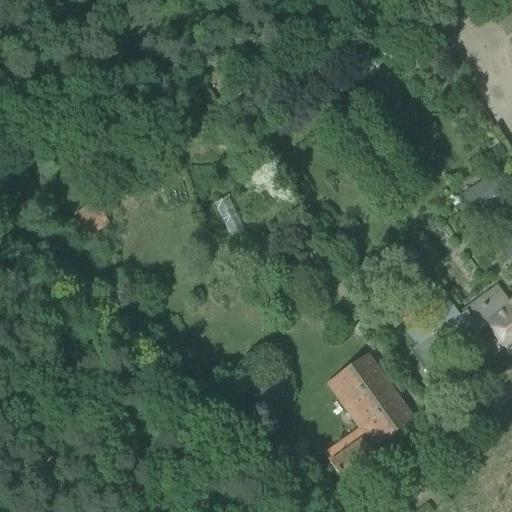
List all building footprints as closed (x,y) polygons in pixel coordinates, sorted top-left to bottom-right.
[(511,2),(493,13),(502,29),(511,22),(511,2)] [(458,198),(467,211),(501,190),(493,176),(468,192),(458,198)] [(73,218),(83,235),(101,226),(105,224),(95,206),(73,218)] [(511,237),(502,245),(511,259),(511,237)] [(318,250),(308,257),(320,274),(330,267),(318,250)] [(417,347),(413,350),(425,368),(488,323),(509,353),(511,350),(511,304),(510,306),(500,293),(493,298),(491,294),(461,316),(417,347)] [(366,355),(325,385),(359,429),(352,435),(359,444),(330,465),(333,469),(345,485),(376,462),(369,453),(413,421),(402,404),(366,355)] [(286,457),(313,480),(324,467),(306,453),(310,447),(301,440),(286,457)]
